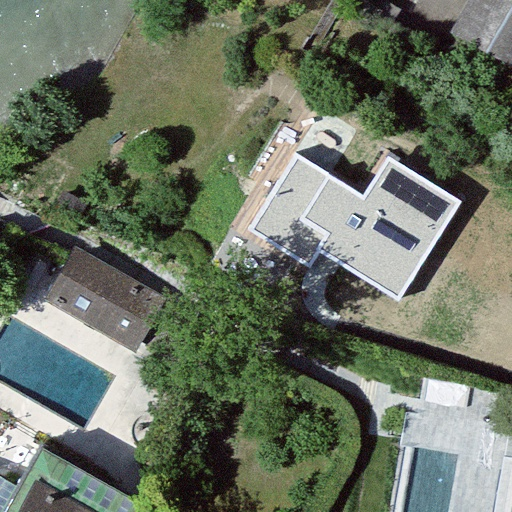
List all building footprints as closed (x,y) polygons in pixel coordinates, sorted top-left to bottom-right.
[(511,0),(483,0),(467,29),(511,53),(511,0)] [(250,228),(309,266),(321,248),(401,299),(462,203),(390,157),(365,196),(298,154),(250,228)] [(158,299),(79,256),(58,295),(137,339),(139,335),(154,308),(158,299)] [(176,321),(154,308),(139,335),(161,347),(176,321)] [(511,511),(511,443),(503,442),(489,511),(511,511)] [(45,443),(24,480),(79,511),(129,511),(139,495),(45,443)] [(0,511),(6,511),(21,485),(0,473),(0,511)] [(79,511),(24,480),(21,485),(6,511),(79,511)]
